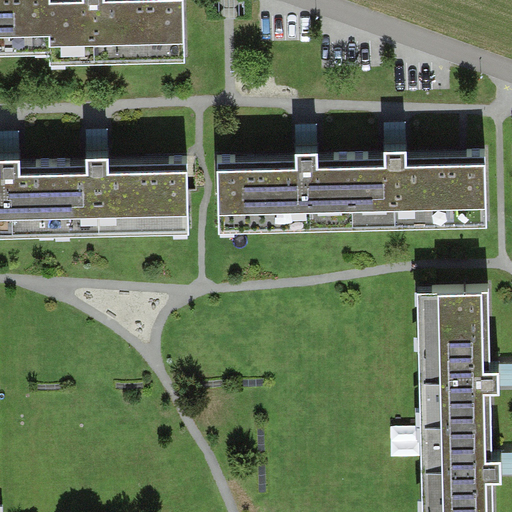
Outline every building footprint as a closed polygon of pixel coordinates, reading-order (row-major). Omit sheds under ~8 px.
[(0,0),(0,49),(46,49),(45,0),(0,0)] [(45,0),(46,49),(47,60),(182,57),(181,0),(45,0)] [(395,157),(351,158),(351,220),(487,219),(487,156),(395,157)] [(351,220),(351,158),(307,158),(220,159),(221,222),(351,220)] [(97,165),(51,166),(52,229),(188,226),(187,162),(97,165)] [(0,167),(0,230),(52,229),(51,166),(8,167),(0,167)] [(424,422),(492,421),(491,375),(490,290),(422,291),(424,422)] [(493,511),(493,464),(492,421),(424,422),(425,511),(493,511)]
